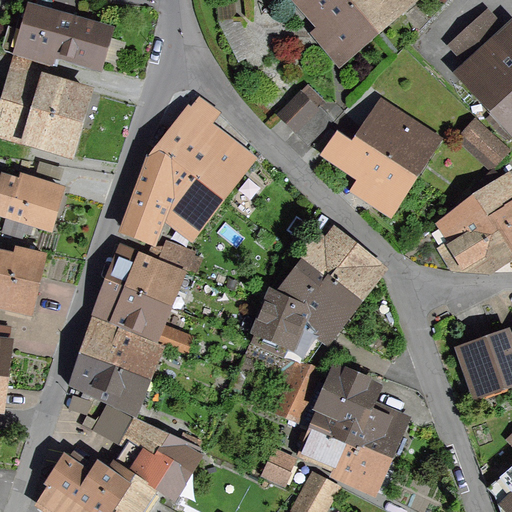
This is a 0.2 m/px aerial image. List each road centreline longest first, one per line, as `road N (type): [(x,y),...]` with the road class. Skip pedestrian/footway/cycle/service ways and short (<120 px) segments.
road 1 (residential): [(172,49),(42,424)]
road 2 (residential): [(402,284),(172,49)]
road 3 (residential): [(480,511),(402,284)]
